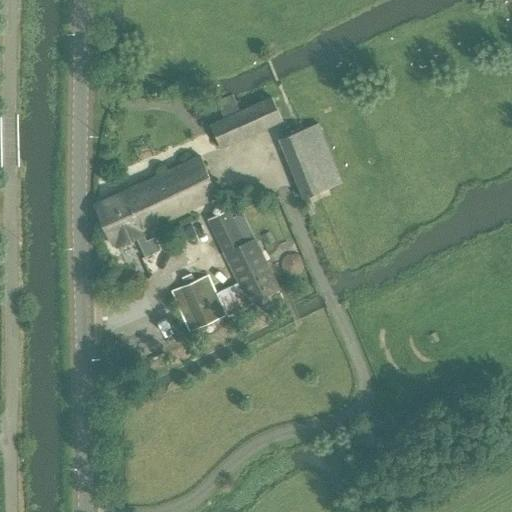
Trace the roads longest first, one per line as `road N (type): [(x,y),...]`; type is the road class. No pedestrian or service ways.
road 1 (track): [(165,511),(198,498),(266,440),(335,424),(355,414),(365,396),(267,152),(220,172)]
road 2 (secondary): [(85,511),(82,0)]
road 3 (unclassified): [(12,511),(11,0)]
road 4 (track): [(207,246),(166,264),(150,304),(116,321),(81,319)]
